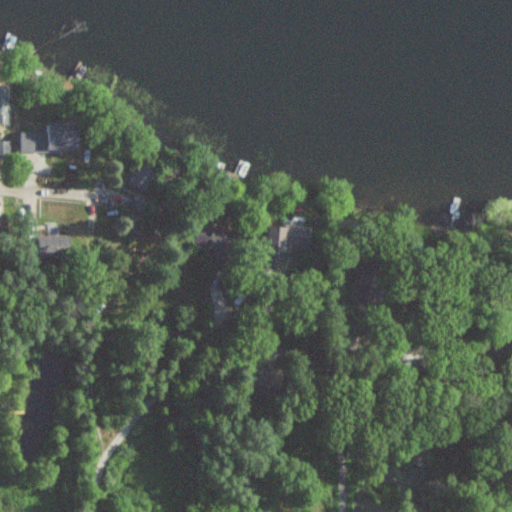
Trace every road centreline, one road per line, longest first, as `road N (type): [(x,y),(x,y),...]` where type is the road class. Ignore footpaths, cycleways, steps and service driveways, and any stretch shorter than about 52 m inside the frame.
road 1 (residential): [(199,511),(198,228),(323,224)]
road 2 (residential): [(92,194),(90,511)]
road 3 (residential): [(344,511),(348,300)]
